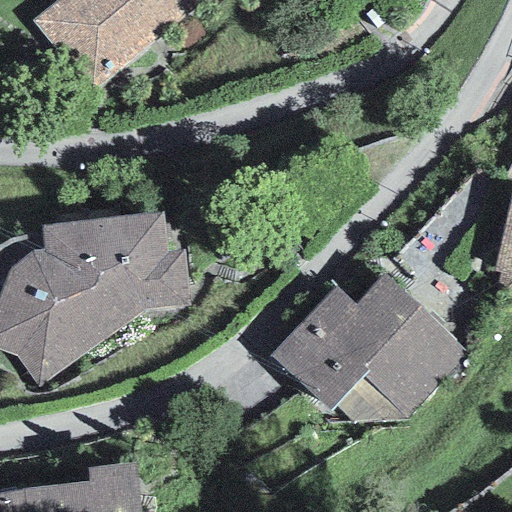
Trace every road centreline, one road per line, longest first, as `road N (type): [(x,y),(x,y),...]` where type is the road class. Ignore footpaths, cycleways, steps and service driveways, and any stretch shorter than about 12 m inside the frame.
road 1 (residential): [(511,33),(372,214),(221,374),(137,410),(0,442)]
road 2 (residential): [(445,0),(418,41),(393,58),(215,129),(92,153),(0,154)]
